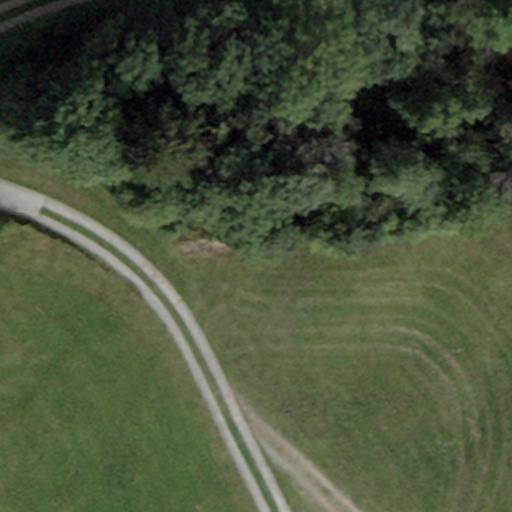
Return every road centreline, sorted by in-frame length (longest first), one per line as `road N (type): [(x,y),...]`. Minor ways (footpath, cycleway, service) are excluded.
road 1 (track): [(0,189),(162,284),(262,511)]
road 2 (track): [(136,0),(11,37),(0,52)]
road 3 (track): [(325,511),(229,437)]
